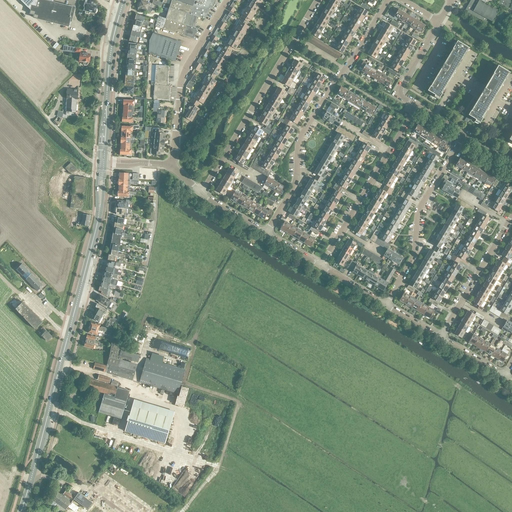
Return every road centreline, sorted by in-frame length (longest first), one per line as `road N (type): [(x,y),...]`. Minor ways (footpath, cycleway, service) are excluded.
road 1 (primary): [(20,511),(98,216),(101,162)]
road 2 (residential): [(387,302),(415,255),(418,207),(463,134)]
road 3 (residential): [(221,157),(318,0)]
road 4 (residential): [(266,231),(296,180),(300,138),(344,68)]
road 5 (residential): [(175,139),(190,139),(275,0)]
road 6 (primary): [(101,162),(123,0)]
road 7 (residential): [(440,335),(511,217)]
